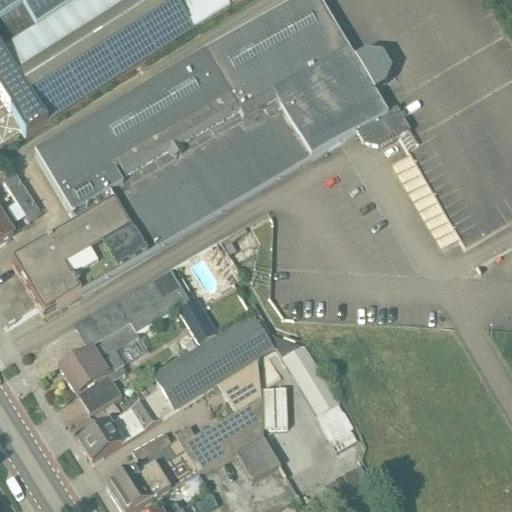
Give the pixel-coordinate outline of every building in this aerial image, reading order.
[(0,0),(0,100),(25,140),(28,138),(246,0),(0,0)] [(362,50),(351,57),(317,0),(301,0),(36,157),(68,210),(72,207),(82,224),(12,267),(43,321),(255,195),(357,135),(367,152),(382,155),(389,151),(414,136),(399,110),(387,117),(371,91),(383,84),(390,68),(380,52),(362,50)] [(402,174),(408,184),(413,194),(419,203),(425,213),(436,232),(441,241),(447,251),(461,243),(455,233),(450,224),(444,214),(439,204),(433,195),(428,185),(422,176),(416,166),(411,157),(397,165),(402,174)] [(11,196),(19,191),(20,190),(14,180),(4,186),(11,196)] [(19,191),(11,196),(23,216),(31,211),(19,191)] [(33,210),(31,211),(23,216),(30,226),(39,220),(33,210)] [(0,217),(0,245),(13,238),(0,217)] [(77,329),(91,352),(127,331),(132,339),(136,337),(136,338),(177,314),(189,306),(170,273),(77,329)] [(195,303),(189,306),(177,314),(197,349),(216,337),(195,303)] [(283,361),(303,349),(273,338),(254,307),(247,311),(252,320),(254,319),(274,352),(276,350),(283,361)] [(217,388),(259,361),(274,352),(254,319),(153,381),(161,393),(77,445),(91,467),(162,422),(217,388)] [(127,331),(91,352),(91,353),(60,373),(89,420),(122,399),(113,386),(125,378),(120,371),(123,369),(115,356),(138,341),(136,338),(136,337),(132,339),(127,331)] [(335,454),(355,443),(336,409),(340,407),(304,349),(303,349),(283,361),(282,362),(318,420),(317,421),(335,454)] [(259,361),(217,388),(235,417),(182,449),(179,443),(172,448),(166,438),(132,458),(138,468),(130,473),(132,475),(106,491),(118,511),(141,511),(263,439),(262,401),(259,361)] [(303,397),(285,407),(305,443),(323,433),(303,397)] [(291,430),(271,442),(291,476),(311,464),(291,430)] [(252,488),(279,471),(262,443),(235,461),(252,488)] [(372,490),(359,468),(324,489),(337,511),(372,490)] [(198,511),(211,511),(218,508),(211,498),(196,508),(198,511)]
